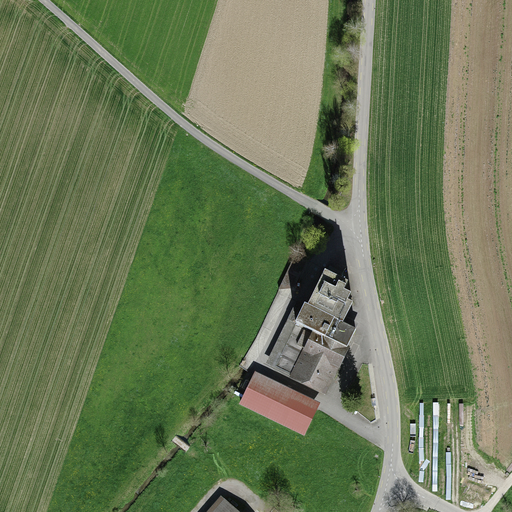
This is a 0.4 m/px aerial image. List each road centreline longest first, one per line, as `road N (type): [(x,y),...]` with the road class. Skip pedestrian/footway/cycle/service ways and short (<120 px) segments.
road 1 (residential): [(368,0),(356,225),(392,398),(389,480)]
road 2 (track): [(356,225),(199,136),(39,0)]
